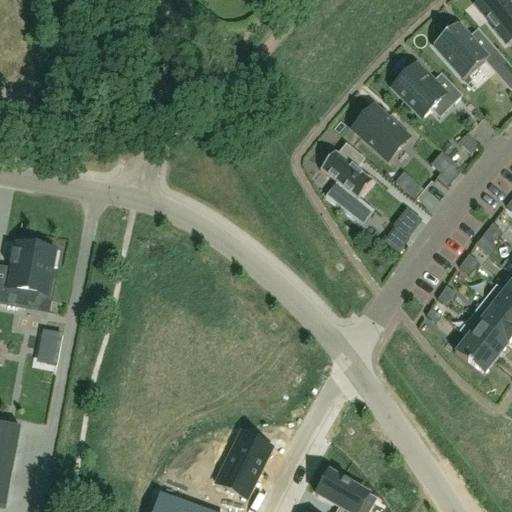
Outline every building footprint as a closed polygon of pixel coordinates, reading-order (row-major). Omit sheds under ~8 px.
[(511,0),(485,0),(476,8),(506,46),(511,40),(511,0)] [(464,82),(497,53),(478,31),(477,32),(479,35),(471,42),(457,26),(433,47),(464,82)] [(511,69),(507,64),(497,72),(511,88),(511,69)] [(463,98),(441,76),(432,85),(414,66),(391,89),(393,91),(392,92),(404,104),(405,103),(423,121),(445,99),(453,108),(463,98)] [(353,133),(385,162),(406,138),(374,109),(353,133)] [(479,148),(467,137),(459,145),(470,157),(479,148)] [(367,210),(368,209),(358,201),(372,183),(352,167),(360,157),(346,146),(338,156),(335,153),(320,172),(336,185),(326,198),(355,221),(365,208),(367,210)] [(451,165),(437,181),(446,189),(460,173),(451,165)] [(497,240),(502,234),(492,226),(487,233),(497,240)] [(398,255),(409,241),(395,230),(385,245),(398,255)] [(492,246),(497,240),(487,233),(482,239),(492,246)] [(55,254),(17,247),(16,252),(12,252),(9,269),(13,269),(9,289),(0,286),(0,304),(26,309),(29,294),(50,298),(55,275),(51,274),(55,254)] [(469,257),(464,264),(474,271),(478,264),(469,257)] [(464,264),(459,270),(469,277),(474,271),(464,264)] [(496,288),(511,301),(511,276),(511,277),(511,278),(511,283),(504,294),(496,288)] [(484,304),(511,326),(511,301),(496,288),(484,304)] [(456,295),(446,289),(442,295),(452,302),(456,295)] [(442,295),(437,302),(447,309),(452,302),(442,295)] [(472,318),(508,347),(511,342),(511,326),(484,304),(472,318)] [(441,318),(431,312),(426,319),(436,325),(441,318)] [(460,333),(496,362),(508,347),(472,318),(460,333)] [(467,340),(455,355),(483,378),(496,362),(460,333),(459,334),(467,340)] [(0,509),(5,510),(21,430),(0,425),(0,509)] [(241,436),(216,487),(247,502),(271,451),(241,436)] [(330,475),(317,498),(339,511),(338,511),(370,511),(376,502),(330,475)] [(174,488),(169,501),(188,508),(192,495),(174,488)] [(161,498),(155,511),(199,511),(188,508),(169,501),(161,498)]
